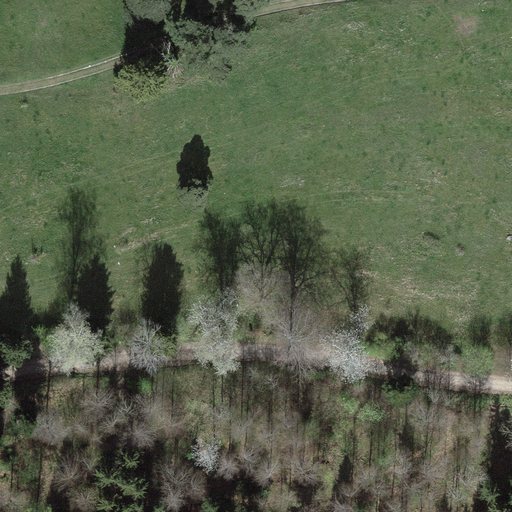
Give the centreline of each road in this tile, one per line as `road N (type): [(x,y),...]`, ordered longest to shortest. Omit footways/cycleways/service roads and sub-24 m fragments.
road 1 (track): [(51,367),(252,359),(511,379)]
road 2 (track): [(0,94),(319,0)]
